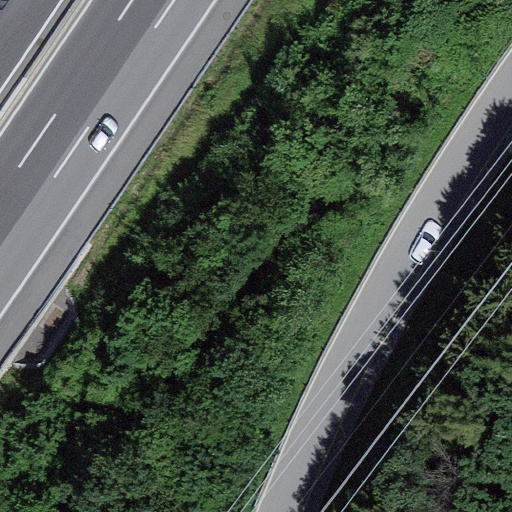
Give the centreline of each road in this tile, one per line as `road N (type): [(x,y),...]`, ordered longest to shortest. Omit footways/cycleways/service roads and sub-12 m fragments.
road 1 (unclassified): [(511,97),(358,355),(281,511)]
road 2 (motorway): [(0,225),(153,0)]
